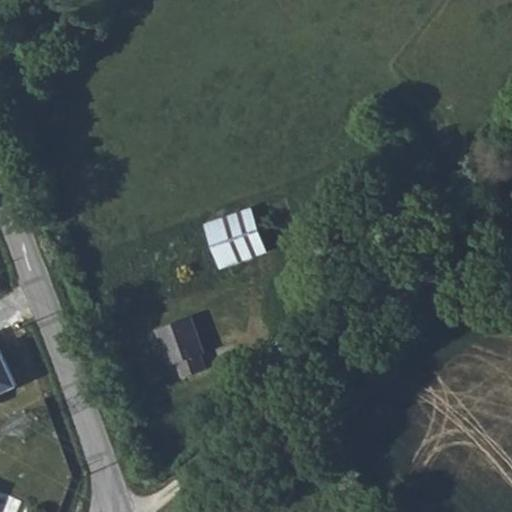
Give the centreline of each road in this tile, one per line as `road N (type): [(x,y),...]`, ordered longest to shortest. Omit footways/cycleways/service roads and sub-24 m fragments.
road 1 (track): [(511,182),(120,511)]
road 2 (tertiary): [(0,198),(109,511)]
